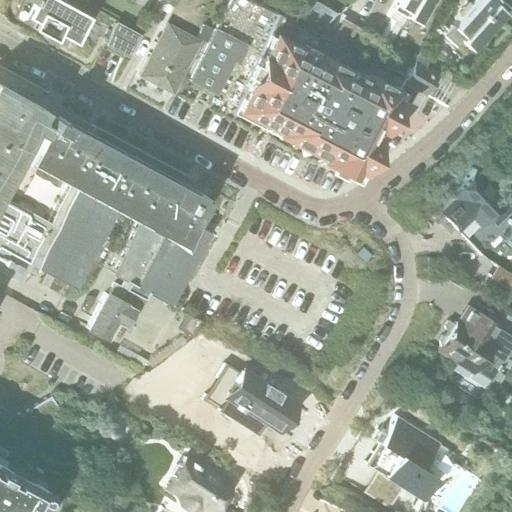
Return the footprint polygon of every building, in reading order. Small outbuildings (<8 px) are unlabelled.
[(48,34),(51,28),(72,39),(86,13),(62,0),(27,0),(21,12),(30,17),(27,23),(48,34)] [(403,14),(417,22),(429,0),(394,0),(386,16),(391,18),(379,39),(359,28),(348,48),(368,59),(370,55),(391,67),(400,51),(386,43),(403,14)] [(453,44),(458,39),(470,49),(504,11),(493,1),(494,0),(473,0),(451,24),(450,23),(442,33),(453,44)] [(244,83),(232,105),(274,126),(272,130),(317,154),(316,156),(345,171),(349,162),(355,165),(369,137),(366,135),(372,124),(375,126),(400,78),(276,14),(256,53),(255,53),(241,81),(244,83)] [(329,37),(348,48),(359,28),(340,17),(329,37)] [(125,54),(136,33),(114,21),(103,42),(125,54)] [(163,22),(136,72),(170,90),(196,41),(195,40),(181,32),(163,22)] [(214,28),(187,78),(214,92),(231,59),(236,62),(245,44),(214,28)] [(422,65),(427,57),(418,52),(401,80),(422,92),(434,72),(422,65)] [(26,99),(30,92),(18,85),(14,93),(0,85),(0,270),(15,278),(25,260),(70,285),(114,203),(136,215),(106,270),(166,303),(205,230),(191,222),(208,189),(188,177),(91,125),(87,132),(26,99)] [(474,167),(435,205),(457,228),(471,215),(480,223),(488,216),(495,223),(511,206),(474,167)] [(487,275),(511,290),(511,273),(494,263),(487,275)] [(113,282),(107,293),(126,303),(132,292),(113,282)] [(86,328),(107,339),(116,322),(126,328),(136,309),(104,293),(86,328)] [(511,338),(509,337),(510,336),(493,325),(494,323),(467,306),(457,323),(454,321),(446,333),(441,334),(438,340),(439,345),(437,348),(472,370),(472,369),(489,379),(495,369),(496,370),(500,365),(498,364),(504,354),(505,354),(511,353),(511,351),(511,338)] [(188,334),(196,318),(179,310),(172,325),(184,332),(188,334)] [(228,386),(222,395),(235,403),(231,409),(257,426),(256,427),(258,427),(262,420),(272,426),(272,427),(273,428),(290,400),(289,399),(289,400),(240,369),(240,368),(239,368),(237,372),(227,365),(221,366),(217,374),(218,379),(228,386)] [(0,433),(7,437),(31,437),(63,415),(49,395),(24,413),(14,413),(0,405),(0,433)] [(420,500),(435,477),(421,468),(437,442),(436,442),(436,443),(394,416),(395,415),(394,415),(363,463),(382,475),(381,476),(383,477),(384,476),(418,498),(418,499),(420,500)] [(183,455),(158,494),(187,511),(214,511),(223,499),(215,494),(223,481),(183,455)] [(0,511),(20,511),(27,501),(32,502),(37,499),(40,494),(39,489),(35,485),(30,484),(3,469),(5,467),(1,465),(1,464),(0,463),(0,511)]
